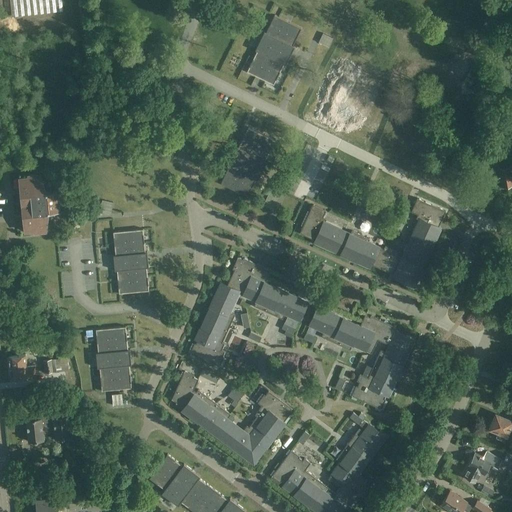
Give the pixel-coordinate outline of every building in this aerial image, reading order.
[(61,0),(10,0),(12,16),(63,10),(61,0)] [(266,33),(265,32),(264,32),(255,50),(256,51),(247,71),(274,85),(284,64),(286,65),(295,47),(293,46),(301,29),(274,15),(266,33)] [(333,39),(323,34),(319,43),(329,47),(333,39)] [(377,62),(386,67),(390,61),(381,56),(377,62)] [(136,79),(125,98),(134,102),(144,83),(136,79)] [(354,94),(343,97),(345,105),(356,102),(354,94)] [(501,126),(491,128),(493,138),(502,136),(501,126)] [(248,127),(238,148),(237,147),(227,166),(229,166),(221,183),(248,197),(256,180),(258,180),(267,162),(265,161),(272,147),(275,140),(267,136),(248,127)] [(148,184),(158,170),(118,145),(99,175),(132,196),(142,180),(148,184)] [(500,157),(493,159),(496,175),(498,174),(501,186),(511,183),(511,167),(511,165),(502,166),(500,157)] [(35,172),(35,174),(29,175),(29,177),(20,178),(25,231),(35,230),(35,232),(41,231),(41,233),(56,232),(57,225),(47,224),(48,211),(58,210),(59,201),(59,200),(56,192),(46,193),(42,180),(52,177),(49,171),(35,172)] [(312,205),(300,233),(312,239),(316,241),(315,242),(352,258),(355,260),(370,267),(371,264),(391,273),(395,275),(394,276),(395,276),(414,285),(440,228),(438,227),(440,224),(446,211),(417,198),(411,212),(418,215),(416,218),(420,220),(402,258),(398,256),(399,252),(385,246),(384,249),(368,242),(370,239),(351,231),(350,234),(325,223),(326,219),(323,217),(326,211),(312,205)] [(372,214),(362,209),(359,214),(370,219),(372,214)] [(387,220),(384,225),(394,230),(396,224),(387,220)] [(144,227),(113,230),(115,253),(114,253),(115,268),(117,268),(119,293),(150,290),(148,265),(149,265),(148,250),(146,250),(144,227)] [(195,343),(190,353),(203,359),(207,361),(220,366),(224,357),(223,356),(225,351),(222,349),(224,343),(222,342),(235,314),(229,312),(238,293),(244,296),(244,295),(256,300),(254,306),(283,319),(285,314),(299,320),(307,302),(269,285),(265,283),(270,272),(265,270),(266,268),(257,264),(253,262),(251,261),(243,258),(243,259),(238,257),(232,269),(234,270),(228,283),(227,286),(226,286),(221,283),(216,295),(209,310),(207,314),(196,339),(198,340),(196,344),(195,343)] [(318,307),(310,325),(324,331),(321,336),(350,350),(353,344),(365,349),(365,350),(372,353),(378,340),(390,345),(386,352),(381,350),(369,376),(368,378),(360,374),(359,376),(357,381),(359,382),(357,386),(356,386),(352,396),(381,409),(386,399),(384,398),(386,394),(388,395),(399,370),(401,366),(413,340),(396,332),(397,330),(392,327),(393,326),(370,316),(370,317),(365,315),(360,326),(356,324),(318,307)] [(293,334),(295,328),(284,324),(282,329),(286,330),(293,334)] [(126,325),(96,328),(98,350),(97,350),(98,366),(99,366),(102,390),(132,387),(130,363),(132,363),(131,347),(128,347),(126,325)] [(262,337),(251,332),(249,337),(259,342),(262,337)] [(307,333),(304,339),(313,343),(315,344),(317,338),(307,333)] [(26,355),(9,357),(11,377),(28,375),(36,374),(35,366),(27,366),(26,355)] [(68,357),(59,358),(43,360),(44,373),(76,370),(75,356),(69,357),(68,357)] [(184,371),(178,385),(177,388),(172,400),(177,402),(176,403),(185,407),(183,410),(184,411),(187,413),(254,463),(281,426),(284,423),(285,422),(284,422),(290,414),(289,413),(292,408),(282,401),(279,398),(269,391),(266,395),(264,394),(258,403),(262,406),(255,415),(257,416),(249,427),(247,425),(243,431),(227,419),(231,414),(225,410),(208,397),(198,389),(197,391),(194,389),(198,379),(194,377),(194,376),(184,371)] [(340,391),(345,380),(340,377),(335,388),(340,391)] [(234,400),(238,402),(245,393),(235,386),(228,395),(234,400)] [(56,395),(34,397),(35,407),(57,404),(56,395)] [(53,417),(54,417),(53,411),(39,412),(40,419),(41,419),(43,433),(46,433),(46,432),(51,432),(52,433),(55,432),(53,417)] [(350,417),(359,425),(366,416),(361,413),(359,416),(354,413),(350,417)] [(491,423),(490,425),(491,427),(490,428),(498,432),(496,438),(504,441),(506,435),(509,428),(510,428),(510,427),(511,428),(511,421),(511,420),(496,414),(493,422),(491,423)] [(68,416),(54,417),(53,417),(55,432),(55,438),(70,437),(68,416)] [(41,419),(40,419),(26,420),(29,441),(43,440),(43,433),(41,419)] [(356,433),(349,442),(346,446),(337,459),(341,462),(333,473),(333,472),(328,479),(334,483),(330,488),(309,473),(305,470),(311,463),(304,458),(303,460),(299,458),(300,456),(291,450),(283,461),(281,464),(272,476),(280,482),(281,481),(285,484),(284,486),(318,511),(339,511),(344,507),(346,509),(349,505),(350,506),(356,497),(359,494),(365,486),(364,485),(367,481),(367,480),(357,473),(360,470),(385,436),(370,425),(364,420),(360,425),(366,430),(364,432),(359,428),(356,433)] [(303,444),(310,435),(305,432),(298,441),(303,444)] [(469,466),(464,475),(475,482),(480,472),(484,474),(488,466),(496,470),(501,459),(487,451),(483,458),(475,453),(468,465),(469,466)] [(511,467),(511,453),(508,451),(503,462),(511,467)] [(167,452),(149,477),(164,488),(161,492),(178,505),(181,501),(195,511),(245,511),(247,510),(230,497),(229,499),(200,477),(201,475),(184,462),(183,464),(167,452)] [(480,491),(491,496),(494,492),(483,486),(480,491)] [(450,491),(441,504),(452,511),(459,511),(462,508),(467,511),(471,506),(466,503),(467,502),(450,491)] [(83,498),(68,500),(69,510),(76,509),(77,510),(84,509),(83,498)] [(55,499),(35,501),(36,511),(58,511),(58,506),(56,507),(55,499)] [(489,511),(491,509),(476,499),(472,505),(481,511),(489,511)]
